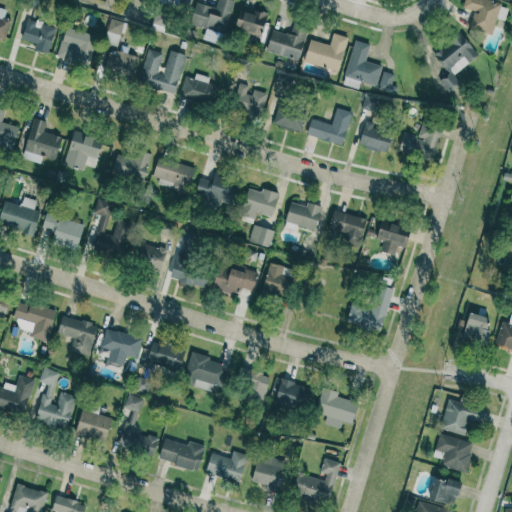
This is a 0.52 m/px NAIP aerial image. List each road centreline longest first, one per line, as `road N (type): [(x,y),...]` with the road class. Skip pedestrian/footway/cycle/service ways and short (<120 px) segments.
road 1 (residential): [(0,76),(338,177),(442,196)]
road 2 (residential): [(345,511),(468,119)]
road 3 (residential): [(0,258),(289,350),(390,367)]
road 4 (residential): [(0,437),(247,511)]
